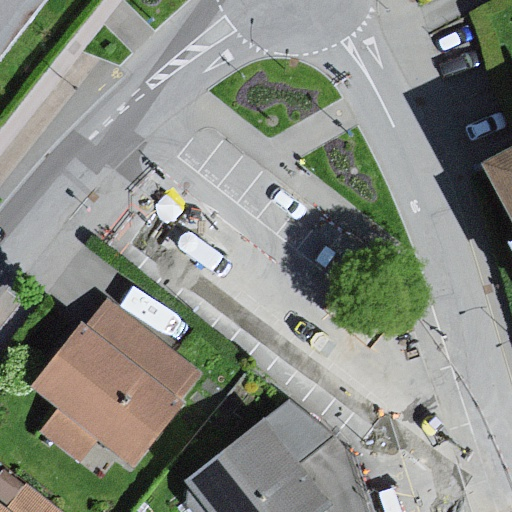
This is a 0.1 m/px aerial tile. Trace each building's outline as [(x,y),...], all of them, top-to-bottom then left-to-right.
[(0,0),(0,50),(40,0),(0,0)] [(511,151),(488,164),(511,208),(511,151)] [(206,362),(111,290),(40,382),(61,398),(40,425),(97,468),(113,448),(131,461),(206,362)] [(302,511),(322,498),(260,415),(179,476),(206,511),(302,511)] [(0,501),(0,511),(62,511),(22,478),(1,502),(0,501)]
